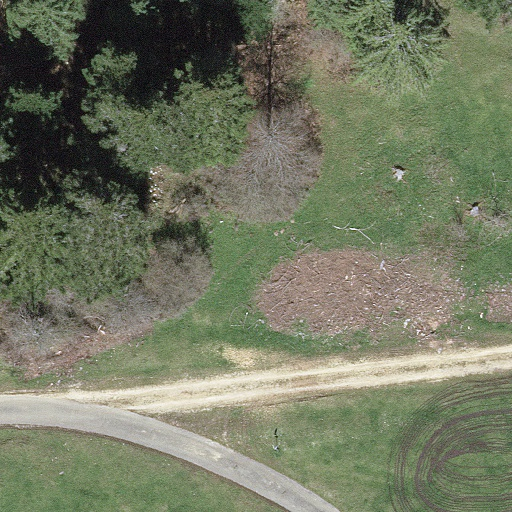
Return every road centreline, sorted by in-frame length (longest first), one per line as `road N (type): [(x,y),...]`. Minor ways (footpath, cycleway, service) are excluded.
road 1 (track): [(76,413),(511,357)]
road 2 (track): [(76,413),(217,456),(308,511)]
